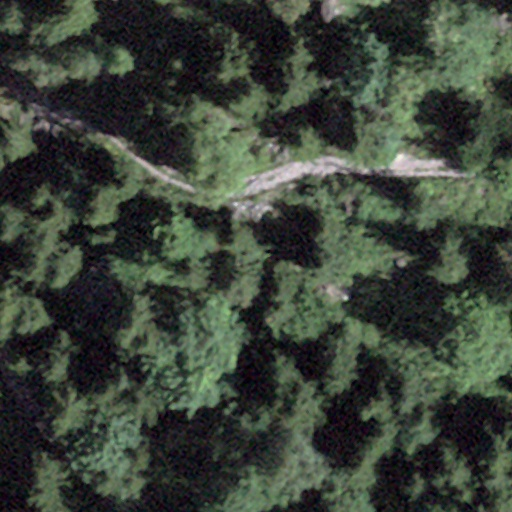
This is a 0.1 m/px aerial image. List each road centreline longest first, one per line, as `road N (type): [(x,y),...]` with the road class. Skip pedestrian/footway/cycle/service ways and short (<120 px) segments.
road 1 (track): [(511,178),(348,166),(253,182),(181,180),(35,102),(0,66)]
road 2 (track): [(0,347),(69,454),(126,511)]
